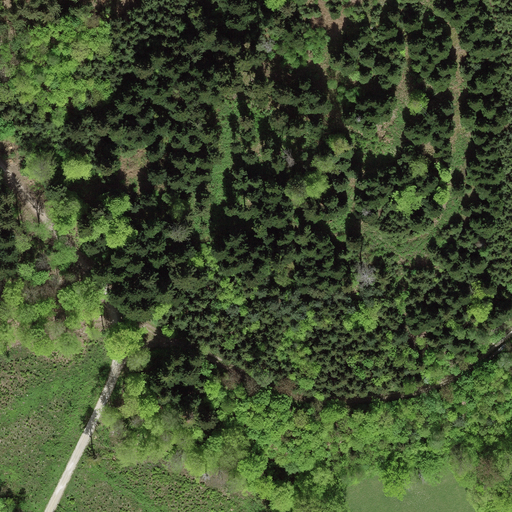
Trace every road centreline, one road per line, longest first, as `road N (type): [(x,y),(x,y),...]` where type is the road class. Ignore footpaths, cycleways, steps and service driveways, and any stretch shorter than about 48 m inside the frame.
road 1 (track): [(0,176),(134,330),(273,390),(315,400),(406,395),(454,378),(511,333)]
road 2 (track): [(45,511),(134,330)]
